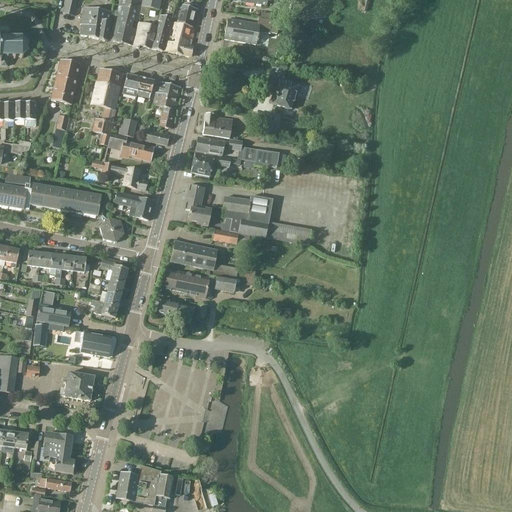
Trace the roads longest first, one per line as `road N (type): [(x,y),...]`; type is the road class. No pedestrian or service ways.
road 1 (unclassified): [(360,511),(324,466),(273,362),(256,351),(129,330)]
road 2 (residential): [(196,76),(54,45),(35,93),(0,96)]
road 3 (secondary): [(147,258),(196,76)]
road 4 (unknown): [(169,178),(342,210)]
road 5 (residential): [(147,258),(0,226)]
road 6 (track): [(417,354),(300,417)]
road 7 (unknown): [(199,58),(260,75),(255,144)]
